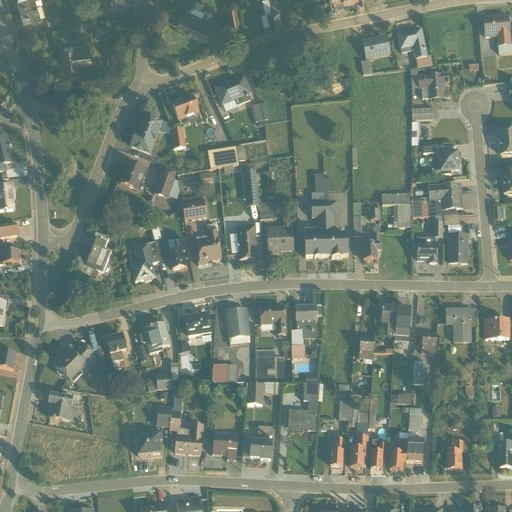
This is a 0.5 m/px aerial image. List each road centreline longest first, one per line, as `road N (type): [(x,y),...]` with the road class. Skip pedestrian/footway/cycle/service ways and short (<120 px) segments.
road 1 (residential): [(489,287),(283,285),(181,298),(69,326),(46,323)]
road 2 (residential): [(143,84),(298,32),(467,0)]
road 3 (residential): [(15,485),(47,493),(162,481),(291,487)]
road 4 (residential): [(291,487),(511,486)]
road 5 (residential): [(42,245),(72,235),(119,111),(143,84)]
road 6 (residential): [(489,287),(475,108)]
road 7 (residential): [(15,485),(35,344),(46,323)]
road 8 (residential): [(42,245),(28,111)]
